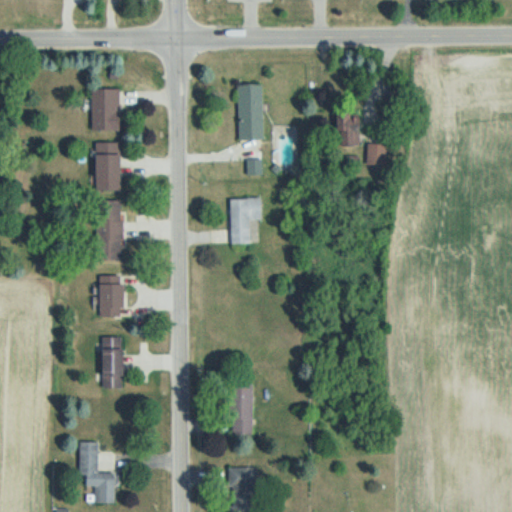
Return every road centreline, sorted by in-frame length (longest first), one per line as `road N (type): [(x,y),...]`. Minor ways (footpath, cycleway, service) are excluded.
road 1 (residential): [(0,38),(511,35)]
road 2 (residential): [(180,511),(177,0)]
